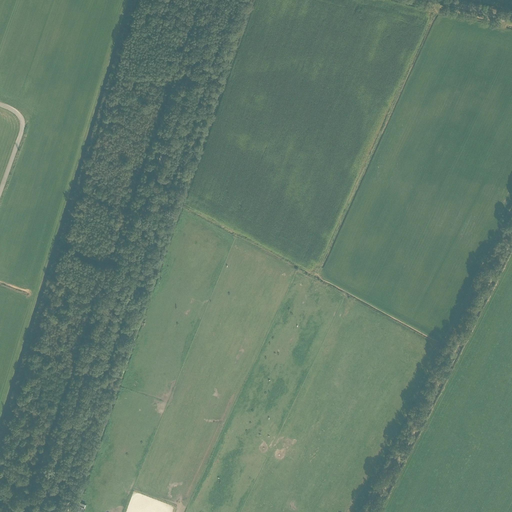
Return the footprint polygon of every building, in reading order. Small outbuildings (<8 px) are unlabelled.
[(62,28),(58,38),(65,41),(69,31),(62,28)] [(87,36),(83,48),(90,51),(94,39),(87,36)] [(14,44),(10,53),(15,55),(19,46),(14,44)] [(19,46),(15,55),(21,57),(24,48),(19,46)] [(24,48),(21,57),(26,59),(29,50),(24,48)] [(29,50),(26,59),(31,61),(34,52),(29,50)] [(40,54),(37,63),(42,65),(45,56),(40,54)] [(45,56),(42,65),(47,67),(50,58),(45,56)] [(50,58),(47,67),(52,69),(55,60),(50,58)] [(55,60),(52,69),(57,71),(61,62),(55,60)] [(66,64),(63,73),(68,75),(71,66),(66,64)] [(71,66),(68,75),(73,77),(77,68),(71,66)] [(77,68),(73,77),(78,79),(82,70),(77,68)] [(82,70),(78,79),(83,81),(87,72),(82,70)] [(4,78),(0,88),(5,91),(8,84),(11,85),(13,79),(10,78),(9,80),(4,78)] [(13,79),(11,85),(14,86),(11,93),(17,95),(21,85),(16,83),(17,80),(13,79)] [(21,85),(17,95),(22,97),(25,90),(28,91),(30,86),(27,84),(26,87),(21,85)] [(30,86),(28,91),(31,93),(28,100),(33,102),(37,91),(32,89),(33,87),(30,86)] [(37,91),(33,102),(38,104),(41,97),(44,98),(46,92),(43,91),(42,93),(37,91)] [(46,92),(44,98),(47,99),(45,106),(50,108),(54,98),(49,96),(50,94),(46,92)] [(54,98),(50,108),(55,110),(58,103),(61,105),(63,99),(60,97),(59,100),(54,98)] [(63,99),(61,105),(64,106),(61,113),(66,115),(71,105),(66,103),(67,100),(63,99)] [(71,105),(66,115),(72,117),(74,110),(78,111),(80,105),(76,104),(75,107),(71,105)] [(27,203),(23,214),(33,217),(36,210),(40,211),(42,205),(33,201),(32,205),(27,203)]
